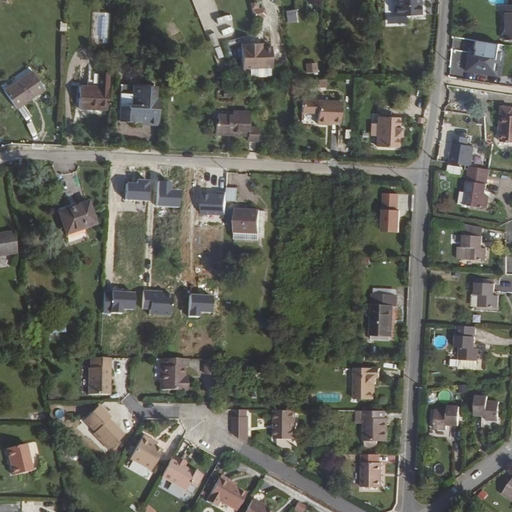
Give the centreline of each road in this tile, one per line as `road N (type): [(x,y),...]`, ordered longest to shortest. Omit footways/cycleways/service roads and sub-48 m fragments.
road 1 (residential): [(0,161),(420,174)]
road 2 (residential): [(420,174),(409,511)]
road 3 (residential): [(127,400),(139,410),(201,412),(217,437),(355,511)]
road 4 (residential): [(443,0),(420,174)]
